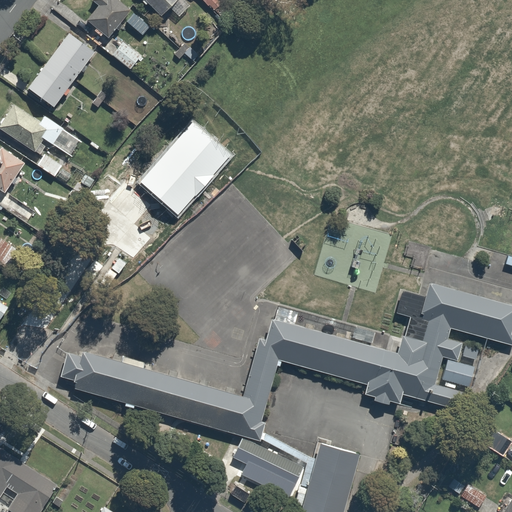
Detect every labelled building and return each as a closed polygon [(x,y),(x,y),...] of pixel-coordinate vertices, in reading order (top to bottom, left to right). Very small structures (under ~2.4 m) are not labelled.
[(128,6),(119,0),(92,0),(92,1),(95,3),(85,19),(109,35),(128,6)] [(145,0),(163,15),(175,0),(145,0)] [(220,0),(203,0),(212,9),(221,1),(220,0)] [(24,84),(51,104),(61,91),(66,94),(73,85),(69,82),(95,48),(68,27),(24,84)] [(173,52),(179,59),(185,53),(192,60),(201,52),(187,38),(173,52)] [(122,39),(111,53),(133,70),(144,55),(122,39)] [(5,67),(0,75),(0,76),(11,84),(17,75),(5,67)] [(99,87),(89,103),(100,109),(110,94),(99,87)] [(14,94),(12,97),(0,117),(0,129),(40,153),(33,164),(56,178),(65,164),(45,152),(63,124),(14,94)] [(0,189),(5,193),(24,159),(0,146),(0,189)] [(243,163),(234,171),(267,207),(277,199),(243,163)] [(281,228),(290,221),(283,213),(300,199),(295,193),(269,213),(281,228)] [(15,195),(5,212),(26,225),(36,208),(15,195)] [(310,243),(301,232),(291,240),(301,251),(310,243)] [(0,236),(0,263),(5,267),(17,249),(0,236)] [(409,238),(404,254),(414,258),(411,267),(426,272),(435,246),(409,238)] [(498,343),(508,303),(418,280),(402,341),(259,305),(257,313),(246,354),(365,385),(361,398),(400,408),(404,395),(451,407),(455,390),(437,385),(443,361),(461,366),(466,348),(448,343),(451,332),(498,344),(498,343)] [(0,318),(0,319),(9,305),(0,299),(0,282),(0,318)] [(261,394),(65,344),(54,385),(250,435),(261,394)] [(508,446),(488,432),(481,442),(501,455),(508,446)] [(300,463),(237,435),(227,458),(290,485),(300,463)] [(10,449),(0,442),(0,503),(13,511),(38,511),(58,481),(26,461),(32,452),(15,441),(10,449)] [(341,511),(356,455),(311,443),(292,511),(341,511)] [(482,495),(465,484),(458,496),(474,507),(482,495)] [(511,511),(511,490),(498,511),(511,511)] [(123,511),(103,499),(94,511),(123,511)]
